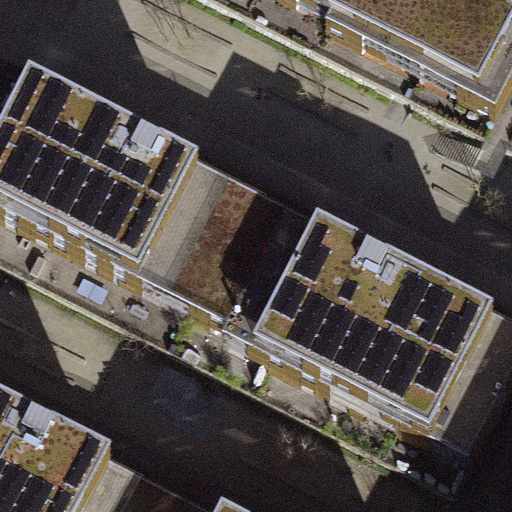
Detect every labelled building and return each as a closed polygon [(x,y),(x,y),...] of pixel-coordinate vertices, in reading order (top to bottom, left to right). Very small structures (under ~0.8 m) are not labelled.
[(511,0),(267,0),(332,33),(328,41),(496,127),(511,96),(511,0)] [(234,200),(1,81),(0,82),(0,225),(175,315),(234,200)] [(511,393),(511,342),(234,200),(175,315),(229,343),(225,351),(469,476),(511,393)] [(144,511),(152,497),(0,420),(0,511),(144,511)] [(181,511),(152,497),(144,511),(181,511)]
